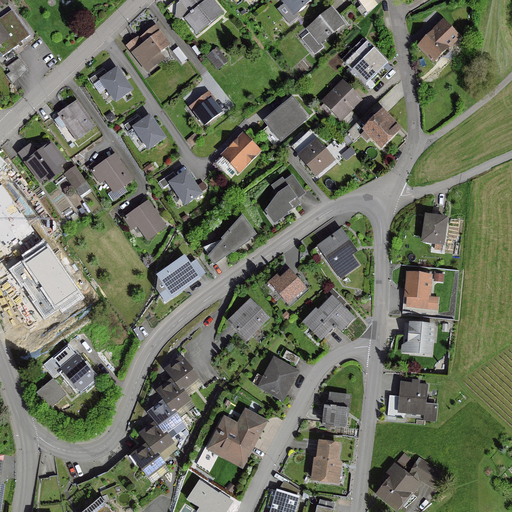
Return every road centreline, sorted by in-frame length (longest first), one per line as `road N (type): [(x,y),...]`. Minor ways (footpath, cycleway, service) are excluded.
road 1 (residential): [(385,195),(338,205),(184,315),(145,359),(114,437),(95,451),(75,453),(27,432)]
road 2 (residential): [(245,511),(316,372),(338,352),(377,346)]
road 3 (residential): [(392,0),(414,137),(385,195)]
road 4 (residential): [(139,0),(1,130)]
road 5 (residential): [(358,511),(377,346)]
road 6 (residential): [(377,346),(385,195)]
